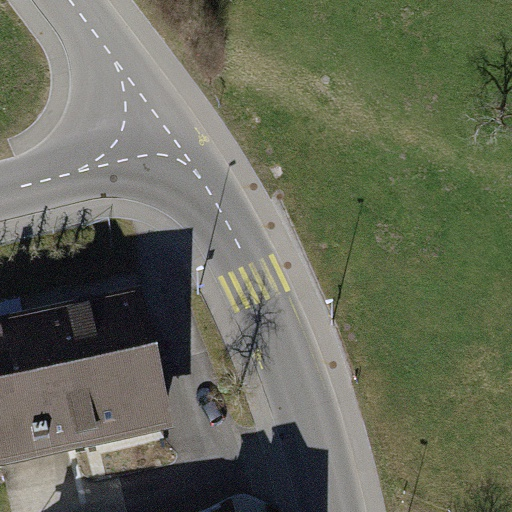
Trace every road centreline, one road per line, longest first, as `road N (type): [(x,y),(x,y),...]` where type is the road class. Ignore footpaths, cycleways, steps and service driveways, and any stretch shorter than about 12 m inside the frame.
road 1 (tertiary): [(331,511),(255,282),(164,127)]
road 2 (tertiary): [(0,193),(79,173),(164,127)]
road 3 (tertiary): [(164,127),(70,0)]
